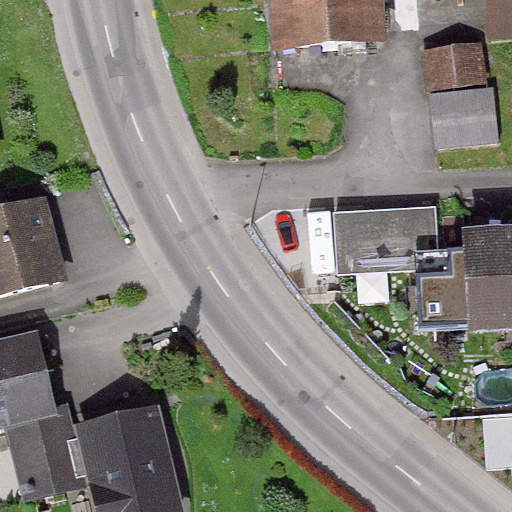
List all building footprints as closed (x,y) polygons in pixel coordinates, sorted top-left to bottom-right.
[(370,0),(268,0),(272,49),(373,42),(370,0)] [(511,0),(481,0),(484,43),(511,42),(511,0)] [(420,53),(425,93),(483,86),(478,45),(420,53)] [(429,99),(434,151),(499,145),(493,92),(429,99)] [(0,297),(57,282),(37,207),(0,217),(0,297)] [(330,218),(334,280),(438,273),(433,211),(330,218)] [(511,328),(511,240),(464,243),(468,331),(511,328)] [(0,425),(44,414),(26,344),(0,350),(0,425)] [(172,511),(149,418),(77,436),(95,511),(172,511)]
